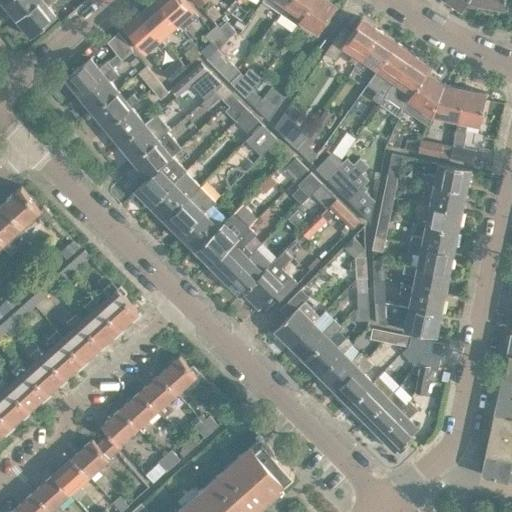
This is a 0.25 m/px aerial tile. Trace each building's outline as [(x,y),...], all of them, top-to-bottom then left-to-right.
[(16,18),(38,0),(5,0),(3,2),(16,18)] [(38,0),(16,18),(30,35),(41,26),(42,27),(45,24),(44,23),(55,14),(48,5),(53,0),(38,0)] [(157,0),(152,0),(139,12),(161,37),(177,23),(157,0)] [(198,14),(185,0),(157,0),(177,23),(182,28),(198,14)] [(262,0),(279,11),(287,0),(262,0)] [(287,0),(279,11),(297,23),(299,19),(312,0),(287,0)] [(336,5),(329,0),(312,0),(299,19),(317,32),(336,5)] [(448,0),(461,8),(464,4),(466,0),(448,0)] [(211,3),(204,10),(213,21),(221,14),(211,3)] [(125,25),(123,26),(145,51),(155,42),(159,47),(166,42),(161,37),(139,12),(134,17),(132,15),(123,23),(125,25)] [(233,24),(240,29),(245,22),(237,17),(233,24)] [(351,31),(342,44),(343,45),(342,47),(351,54),(348,59),(355,64),(360,56),(379,29),(361,17),(351,31)] [(226,20),(218,27),(227,37),(235,30),(226,20)] [(227,37),(218,27),(216,24),(204,35),(211,43),(212,42),(216,47),(227,37)] [(342,47),(343,45),(342,44),(351,31),(343,25),(325,51),(334,58),(342,47)] [(396,41),(379,29),(360,56),(355,64),(362,69),(368,62),(377,68),(396,41)] [(133,49),(118,31),(104,42),(120,60),(133,49)] [(386,92),(394,80),(413,53),(396,41),(377,68),(367,82),(377,89),(372,96),(380,101),(384,95),(386,92)] [(207,58),(217,48),(216,47),(212,42),(211,43),(202,51),(201,52),(207,58)] [(192,45),(182,54),(189,63),(199,54),(192,45)] [(240,72),(217,48),(207,58),(231,81),(240,72)] [(131,51),(125,57),(131,65),(138,59),(131,51)] [(427,71),(431,65),(413,53),(394,80),(386,92),(384,95),(402,107),(412,92),(426,71),(427,71)] [(65,77),(79,94),(104,73),(113,65),(120,60),(114,54),(108,59),(107,58),(98,66),(90,56),(79,66),(78,65),(75,67),(76,68),(65,77)] [(186,65),(179,58),(169,67),(176,74),(186,65)] [(176,95),(208,69),(200,62),(170,88),(176,95)] [(113,65),(104,73),(79,94),(92,110),(117,89),(110,80),(119,73),(113,65)] [(160,81),(147,65),(138,73),(151,89),(160,81)] [(231,81),(245,97),(253,89),(262,76),(249,67),(244,74),(240,72),(231,81)] [(427,71),(426,71),(412,92),(402,107),(426,124),(430,113),(431,114),(444,83),(427,71)] [(160,100),(169,92),(160,81),(151,89),(160,100)] [(465,87),(444,83),(431,114),(458,120),(465,87)] [(200,103),(207,109),(220,96),(227,103),(234,96),(222,84),(215,91),(200,103)] [(262,99),(253,89),(245,97),(269,120),(285,96),(271,86),(262,99)] [(486,92),(465,87),(458,120),(456,130),(464,131),(466,121),(479,124),(486,92)] [(125,99),(117,89),(92,110),(105,127),(131,106),(138,100),(133,93),(125,99)] [(224,107),(235,118),(245,107),(234,96),(227,103),(224,107)] [(144,122),(131,106),(105,127),(119,143),(144,122)] [(235,118),(249,132),(260,122),(245,107),(235,118)] [(324,108),(306,135),(313,140),(332,113),(324,108)] [(283,112),(274,125),(295,147),(306,133),(283,112)] [(132,159),(158,138),(144,122),(119,143),(132,159)] [(276,138),(260,122),(249,132),(245,137),(260,153),(269,145),(276,138)] [(167,130),(158,138),(132,159),(147,177),(158,166),(159,167),(171,154),(181,147),(167,130)] [(310,161),(316,154),(308,147),(313,140),(306,135),(305,135),(295,147),(310,161)] [(419,140),(405,137),(404,148),(417,151),(419,140)] [(276,138),(269,145),(284,160),(291,153),(276,138)] [(440,155),(442,144),(419,140),(417,151),(440,155)] [(452,148),(450,157),(472,161),(474,152),(474,149),(462,147),(462,144),(453,142),(452,146),(452,148)] [(399,169),(402,155),(391,153),(388,167),(399,169)] [(150,204),(173,181),(185,169),(171,154),(159,167),(158,166),(147,177),(135,189),(150,204)] [(329,154),(316,167),(326,178),(339,165),(329,154)] [(295,179),(306,168),(295,157),(284,168),(295,179)] [(368,167),(360,158),(354,164),(346,157),(339,165),(326,178),(370,222),(374,201),(364,191),(367,188),(363,185),(368,179),(362,173),(368,167)] [(433,183),(466,190),(470,168),(438,162),(435,174),(421,171),(419,180),(433,183)] [(298,183),(309,193),(310,193),(320,182),(310,172),(298,183)] [(270,175),(267,177),(273,183),(275,181),(270,175)] [(182,189),(173,181),(150,204),(165,219),(188,196),(197,187),(190,181),(182,189)] [(382,194),(393,197),(396,183),(385,181),(382,194)] [(320,182),(310,193),(325,209),(328,206),(336,198),(320,182)] [(417,201),(429,204),(461,210),(466,190),(433,183),(431,196),(419,194),(417,201)] [(25,185),(0,206),(0,251),(47,210),(25,185)] [(197,187),(188,196),(165,219),(180,234),(203,211),(211,203),(214,199),(199,185),(197,187)] [(390,210),(393,197),(382,194),(380,208),(390,210)] [(351,228),(359,221),(336,198),(328,206),(351,228)] [(211,203),(203,211),(180,234),(195,249),(218,226),(226,218),(211,203)] [(416,222),(425,224),(457,231),(461,210),(429,204),(427,216),(417,214),(416,222)] [(297,209),(288,217),(295,224),(304,216),(297,209)] [(319,213),(301,233),(306,238),(325,218),(319,213)] [(235,221),(229,214),(218,226),(195,249),(209,264),(233,241),(247,226),(238,218),(235,221)] [(374,236),(384,238),(387,225),(377,223),(374,236)] [(409,242),(421,245),(453,251),(457,231),(425,224),(422,237),(410,234),(409,242)] [(254,233),(247,226),(233,241),(209,264),(224,279),(248,255),(250,253),(242,245),(254,233)] [(381,251),(384,238),(374,236),(371,249),(381,251)] [(419,253),(416,265),(449,272),(453,251),(421,245),(409,242),(407,251),(419,253)] [(279,300),(297,282),(282,267),(291,257),(284,250),(275,260),(263,271),(243,290),(258,305),(268,295),(269,296),(272,293),(279,300)] [(240,294),(243,290),(263,271),(248,255),(224,279),(240,294)] [(352,269),(356,269),(356,277),(366,276),(365,261),(352,262),(352,269)] [(444,293),(449,272),(416,265),(403,263),(402,272),(415,274),(412,286),(444,293)] [(373,281),(383,281),(382,267),(372,267),(373,281)] [(384,294),(383,281),(373,281),(374,295),(384,294)] [(408,307),(440,313),(444,293),(412,286),(400,284),(399,292),(410,295),(408,307)] [(274,329),(290,344),(313,321),(298,305),(308,295),(300,287),(279,308),(286,315),(284,318),(285,319),(274,329)] [(0,434),(141,313),(121,289),(0,393),(0,434)] [(367,305),(367,291),(357,291),(357,305),(367,305)] [(358,318),(368,318),(367,305),(357,305),(358,318)] [(436,334),(440,313),(408,307),(404,328),(436,334)] [(385,324),(385,309),(375,309),(376,323),(385,324)] [(328,336),(313,321),(290,344),(305,359),(328,336)] [(385,330),(372,327),(370,336),(383,339),(385,330)] [(408,344),(410,335),(385,330),(383,339),(384,339),(408,344)] [(408,344),(401,351),(413,363),(416,350),(440,355),(443,342),(410,335),(408,344)] [(351,342),(346,337),(337,345),(328,336),(305,359),(319,374),(343,351),(351,342)] [(437,368),(440,355),(416,350),(413,363),(420,364),(429,366),(437,368)] [(343,351),(319,374),(334,389),(358,366),(366,358),(360,352),(352,360),(343,351)] [(511,352),(507,351),(502,372),(511,373),(511,352)] [(189,366),(179,355),(159,372),(176,391),(198,371),(192,364),(189,366)] [(372,364),(366,358),(358,366),(334,389),(349,404),(372,380),(364,372),(372,364)] [(420,364),(417,377),(427,379),(435,380),(437,368),(429,366),(420,364)] [(436,378),(443,380),(445,371),(437,369),(436,378)] [(159,372),(140,390),(157,408),(163,416),(173,407),(166,400),(176,391),(159,372)] [(498,392),(511,395),(511,373),(502,372),(498,392)] [(378,375),(372,380),(349,404),(364,419),(387,395),(393,390),(378,375)] [(424,394),(427,379),(417,377),(414,392),(424,394)] [(140,390),(121,406),(138,425),(142,431),(152,422),(147,417),(157,408),(140,390)] [(364,419),(379,433),(402,410),(406,404),(393,390),(387,395),(364,419)] [(511,395),(498,392),(494,412),(511,415),(511,395)] [(408,437),(407,436),(417,425),(408,416),(417,408),(409,400),(406,404),(402,410),(379,433),(394,449),(395,447),(399,451),(409,442),(406,439),(408,437)] [(118,443),(138,425),(121,406),(101,424),(118,443)] [(511,415),(494,412),(490,432),(511,437),(511,415)] [(209,415),(202,421),(210,430),(217,424),(209,415)] [(202,421),(195,427),(203,436),(210,430),(202,421)] [(190,448),(200,439),(193,431),(183,439),(190,448)] [(511,437),(490,432),(485,452),(511,458),(511,437)] [(97,443),(92,438),(72,455),(89,474),(117,449),(105,436),(97,443)] [(244,511),(278,482),(281,485),(294,473),(262,438),(243,455),(240,451),(236,454),(240,458),(204,490),(200,486),(197,489),(200,493),(179,511),(244,511)] [(183,439),(174,447),(181,456),(190,448),(183,439)] [(170,450),(163,456),(171,465),(178,459),(170,450)] [(484,475),(511,480),(511,470),(510,470),(511,459),(511,458),(485,452),(482,470),(484,475)] [(72,455),(53,472),(70,491),(76,498),(85,491),(78,484),(89,474),(72,455)] [(163,456),(156,462),(165,471),(171,465),(163,456)] [(53,472),(34,490),(50,508),(70,491),(53,472)] [(19,511),(46,511),(50,508),(34,490),(14,507),(19,511)] [(119,495),(112,502),(120,510),(126,504),(119,495)] [(126,511),(147,511),(149,511),(140,500),(126,511)]
